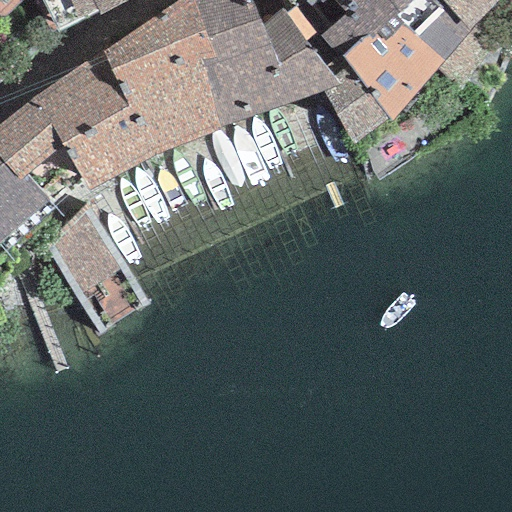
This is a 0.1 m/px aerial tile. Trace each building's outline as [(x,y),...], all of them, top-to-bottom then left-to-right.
[(93,5),(98,15),(128,0),(68,0),(76,14),(93,5)] [(176,0),(102,52),(122,96),(202,62),(212,58),(191,0),(176,0)] [(191,0),(212,58),(215,65),(269,45),(277,66),(307,47),(280,9),(259,21),(250,0),(191,0)] [(331,0),(343,14),(319,36),(341,58),(408,0),(331,0)] [(454,27),(432,0),(408,0),(341,58),(390,121),(466,31),(459,22),(454,27)] [(440,0),(459,22),(466,31),(497,0),(440,0)] [(338,84),(307,47),(277,66),(269,45),(215,65),(212,58),(202,62),(219,132),(281,106),(338,84)] [(102,52),(31,98),(60,145),(127,107),(122,96),(102,52)] [(219,132),(202,62),(122,96),(127,107),(60,145),(82,182),(87,190),(131,169),(219,132)] [(354,144),(385,120),(355,80),(323,94),(354,144)] [(31,98),(0,123),(0,160),(19,182),(27,175),(53,207),(82,182),(60,145),(31,98)] [(0,249),(7,258),(58,214),(53,207),(27,175),(19,182),(0,160),(0,249)] [(116,263),(83,212),(44,247),(97,334),(145,309),(116,263)]
